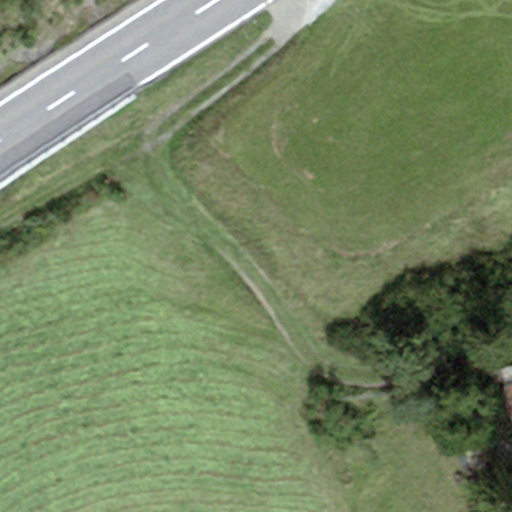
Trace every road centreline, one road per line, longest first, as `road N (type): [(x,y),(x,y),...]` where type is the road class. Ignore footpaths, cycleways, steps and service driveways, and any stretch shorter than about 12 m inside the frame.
road 1 (track): [(151,137),(330,385),(406,392),(511,366)]
road 2 (secondary): [(0,141),(216,0)]
road 3 (track): [(315,0),(151,137)]
road 4 (track): [(151,137),(0,251)]
